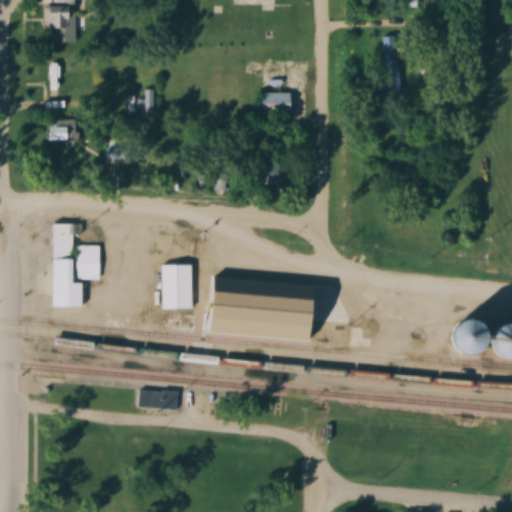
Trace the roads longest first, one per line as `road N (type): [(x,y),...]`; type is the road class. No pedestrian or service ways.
road 1 (residential): [(5,511),(8,0)]
road 2 (residential): [(326,335),(328,0)]
road 3 (residential): [(328,226),(5,203)]
road 4 (residential): [(511,506),(317,491)]
road 5 (residential): [(511,292),(327,279)]
